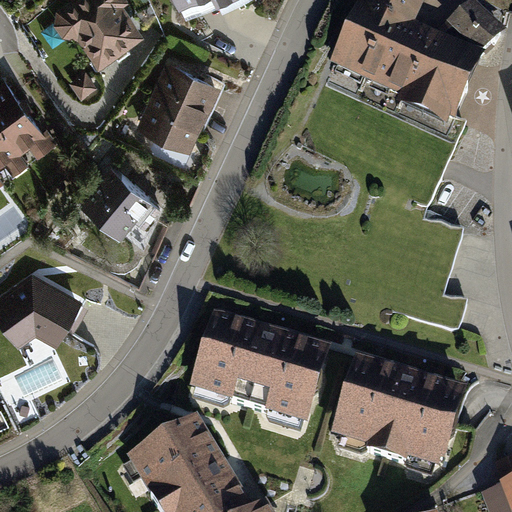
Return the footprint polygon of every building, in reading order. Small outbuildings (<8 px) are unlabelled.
[(70,0),(52,13),(69,37),(77,31),(103,66),(148,34),(123,0),(70,0)] [(421,3),(414,0),(366,0),(333,69),(453,127),(483,65),(510,38),(474,2),(434,42),(408,29),(421,3)] [(173,60),(142,126),(196,151),(227,85),(173,60)] [(11,83),(0,90),(0,168),(48,134),(11,83)] [(167,207),(109,164),(80,202),(139,245),(167,207)] [(473,299),(451,293),(468,228),(442,221),(437,238),(430,236),(422,265),(407,261),(394,310),(465,329),(473,299)] [(34,274),(0,297),(0,324),(18,350),(38,336),(58,347),(84,301),(34,274)] [(338,357),(219,318),(194,394),(312,433),(338,357)] [(468,394),(360,361),(338,436),(445,468),(468,394)] [(259,511),(205,423),(137,464),(166,511),(259,511)] [(511,511),(511,462),(496,468),(508,499),(489,506),(491,511),(511,511)]
